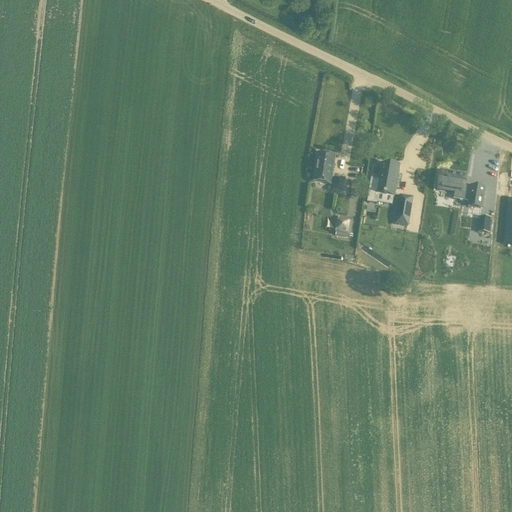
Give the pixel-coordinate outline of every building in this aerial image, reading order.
[(334,157),(317,154),(313,183),(330,185),(334,157)] [(371,180),(367,204),(376,206),(377,204),(378,195),(385,196),(385,197),(387,197),(394,198),(395,198),(400,166),(382,163),(379,181),(371,180)] [(441,174),(439,189),(455,192),(454,200),(469,203),(468,207),(481,209),(485,190),(471,188),(471,189),(465,188),(467,178),(441,174)] [(342,193),(344,180),(335,179),(333,191),(342,193)] [(410,210),(412,200),(401,198),(400,198),(399,203),(398,208),(398,212),(410,214),(410,210)] [(337,236),(349,238),(352,223),(343,222),(344,218),(339,217),(337,236)] [(484,219),(481,218),(479,233),(486,234),(489,234),(491,220),(484,219)]
